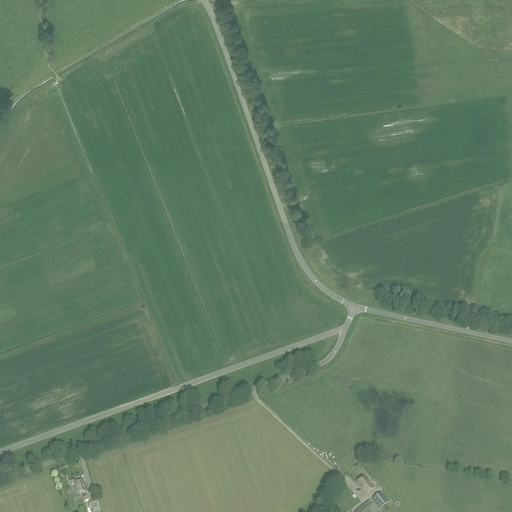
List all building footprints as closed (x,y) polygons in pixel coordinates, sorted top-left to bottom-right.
[(355,483),(366,496),(375,488),(364,475),(355,483)] [(73,486),(77,496),(87,491),(83,479),(75,482),(74,479),(68,481),(71,487),(73,486)] [(372,499),(380,508),(389,501),(381,492),(372,499)] [(99,507),(97,499),(88,502),(90,509),(99,507)] [(375,511),(378,510),(370,501),(356,511),(375,511)]
